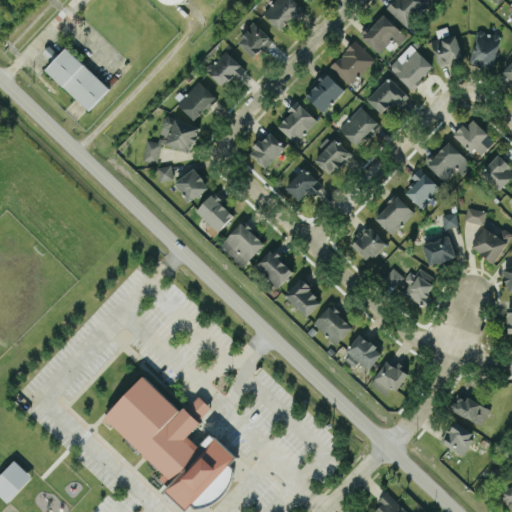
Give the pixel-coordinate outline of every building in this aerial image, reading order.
[(302,7),(295,0),(274,0),(263,12),(279,29),(302,7)] [(392,0),(386,7),(407,26),(430,0),(392,0)] [(361,36),(379,53),(388,44),(391,47),(404,33),(383,13),(361,36)] [(254,57),(272,38),(255,22),(237,40),(254,57)] [(499,34),(476,30),(471,64),(494,68),(499,34)] [(440,64),(463,56),(455,32),(431,41),(440,64)] [(351,84),(375,59),(355,39),(330,65),(351,84)] [(433,66),(410,44),(389,66),(412,88),(433,66)] [(89,110),(110,87),(67,47),(45,69),(89,110)] [(223,85),(234,74),(238,78),(246,69),(225,49),(206,69),(223,85)] [(305,94),(323,111),(344,89),(326,72),(305,94)] [(405,92),(389,76),(367,98),(384,114),(405,92)] [(217,97),(199,80),(177,103),(195,119),(217,97)] [(278,125),(295,142),(317,121),(297,99),(288,108),(292,112),(278,125)] [(339,128),(358,145),(379,122),(361,105),(339,128)] [(199,123),(164,116),(160,134),(158,141),(147,139),(143,159),(158,162),(162,143),(194,149),(199,123)] [(478,155),(494,139),(471,117),(455,134),(478,155)] [(266,167),(286,146),(269,130),(249,151),(266,167)] [(314,158),(331,174),(351,153),(335,137),(314,158)] [(472,164),(449,140),(427,162),(443,180),(456,167),(462,174),(472,164)] [(500,188),(511,172),(511,165),(497,153),(481,173),(500,188)] [(174,179),(171,164),(158,166),(160,181),(174,179)] [(209,188),(196,167),(175,180),(187,201),(209,188)] [(441,186),(420,167),(411,176),(416,181),(406,192),(422,207),(441,186)] [(303,168),(286,187),(299,199),(307,191),(312,196),(321,185),(303,168)] [(235,214),(213,192),(196,210),(207,221),(201,227),(212,237),(235,214)] [(374,217),(392,234),(414,211),(396,194),(374,217)] [(483,224),(487,210),(468,206),(464,219),(483,224)] [(458,225),(457,211),(442,213),(444,227),(458,225)] [(265,242),(243,220),(219,245),(242,267),(265,242)] [(350,243),(369,260),(387,242),(368,224),(350,243)] [(498,234),(485,226),(471,247),(495,262),(511,234),(511,232),(503,227),(498,234)] [(430,265),(457,255),(449,233),(422,243),(430,265)] [(256,264),(277,287),(294,271),(273,248),(256,264)] [(391,267),(384,279),(397,286),(395,289),(427,308),(433,297),(426,293),(436,276),(419,267),(415,274),(409,270),(406,276),(391,267)] [(322,300),(301,278),(285,294),(306,316),(322,300)] [(336,344),(353,325),(330,304),(313,322),(336,344)] [(355,365),(358,360),(370,368),(383,350),(359,334),(343,357),(355,365)] [(397,391),(409,371),(387,358),(375,377),(397,391)] [(105,418),(165,472),(160,478),(169,485),(166,489),(187,508),(194,500),(204,510),(239,471),(231,464),(238,456),(212,433),(203,442),(206,445),(203,449),(187,435),(212,407),(198,395),(183,411),(143,375),(105,418)] [(490,407),(456,393),(449,410),(483,424),(490,407)] [(441,442),(464,454),(476,432),(453,419),(441,442)] [(0,474),(0,495),(7,502),(32,475),(14,459),(0,474)] [(511,485),(500,490),(505,504),(511,501),(511,485)] [(409,511),(386,491),(377,501),(380,504),(373,511),(409,511)]
